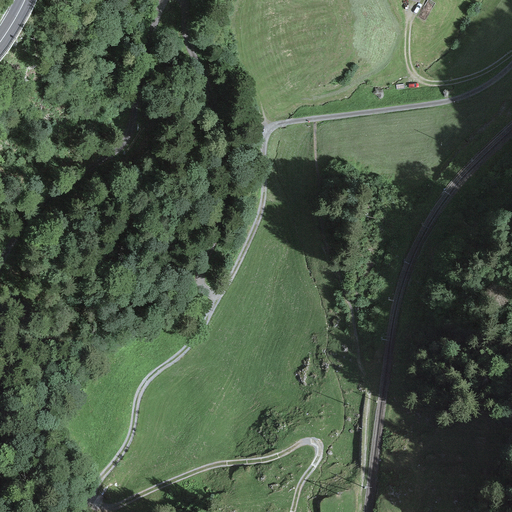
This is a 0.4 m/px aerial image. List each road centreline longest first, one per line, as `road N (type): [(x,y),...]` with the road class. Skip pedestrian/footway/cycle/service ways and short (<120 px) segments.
road 1 (track): [(220,293),(195,337),(142,386),(130,435),(91,497),(114,507),(209,466),(266,459),(313,441),(321,450),(291,511)]
road 2 (track): [(266,130),(257,221),(220,293),(204,292),(200,274),(218,219),(215,128),(182,0)]
road 3 (track): [(160,0),(118,154),(44,207),(0,265)]
road 4 (track): [(314,118),(445,101),(511,64)]
road 5 (track): [(511,52),(467,78),(420,80),(407,42),(408,20),(421,0)]
